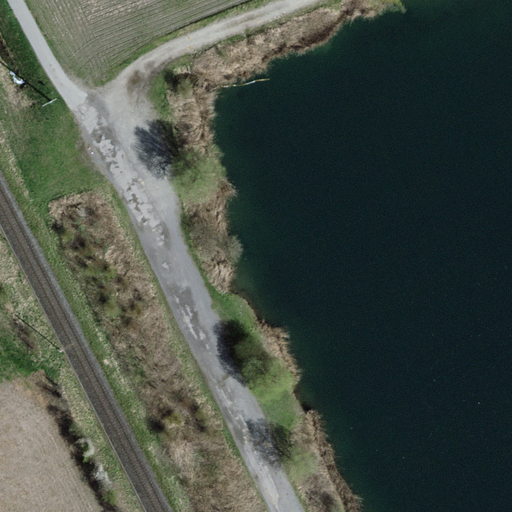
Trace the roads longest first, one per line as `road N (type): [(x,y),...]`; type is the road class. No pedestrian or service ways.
road 1 (track): [(15,0),(131,191),(289,511)]
road 2 (track): [(88,115),(148,61),(295,0)]
